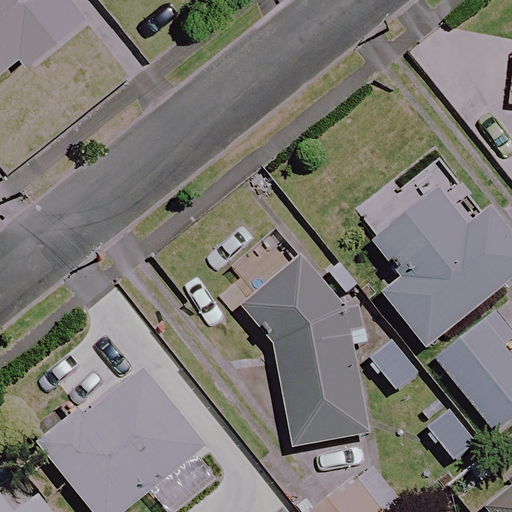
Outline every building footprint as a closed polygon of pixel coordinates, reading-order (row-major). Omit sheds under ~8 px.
[(79,23),(61,0),(0,0),(0,74),(17,61),(23,68),(79,23)] [(467,236),(434,195),(374,243),(405,282),(385,298),(429,352),(511,286),(511,245),(490,218),(467,236)] [(309,262),(242,313),(278,353),(296,454),(368,438),(339,302),(309,262)] [(511,343),(511,336),(497,317),(439,364),(496,435),(511,422),(511,361),(503,351),(511,343)] [(166,511),(181,511),(220,482),(197,452),(202,448),(145,375),(86,421),(82,416),(41,448),(91,511),(129,511),(152,494),(166,511)] [(391,511),(400,506),(376,473),(322,511),(391,511)] [(511,511),(511,495),(491,511),(511,511)] [(22,511),(10,511),(0,499),(0,511),(50,511),(39,499),(22,511)]
